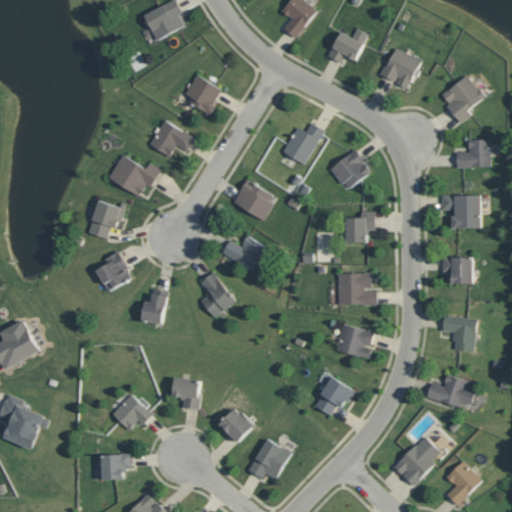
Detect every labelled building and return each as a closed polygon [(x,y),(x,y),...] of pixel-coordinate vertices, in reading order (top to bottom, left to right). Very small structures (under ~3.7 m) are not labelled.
[(186,24),(159,39),(146,14),(171,0),(178,0),(185,10),(180,13),(186,24)] [(307,0),(318,9),(298,36),(285,27),(294,16),(284,9),(291,0),(307,0)] [(370,33),(358,59),(350,55),(349,58),(345,56),(343,61),(329,54),(334,45),(336,46),(343,31),(353,36),(359,27),(370,33)] [(423,59),(419,67),(421,69),(418,76),(415,74),(408,87),(397,82),(401,75),(399,75),(396,80),(381,71),(388,60),(391,61),(398,47),(423,59)] [(223,88),(213,104),(216,106),(211,113),(192,100),(194,96),(188,92),(199,73),(223,88)] [(487,94),(469,109),(472,113),(463,122),(449,104),(455,99),(454,98),(451,101),(444,93),(468,74),(479,88),(481,87),(487,94)] [(196,136),(189,149),(177,143),(171,156),(151,143),(167,118),(196,136)] [(327,129),(306,163),(284,150),(300,125),(308,131),(314,121),(327,129)] [(492,164),(459,166),(459,151),(472,151),(471,146),(470,146),(470,137),(492,138),(492,164)] [(372,171),(351,187),(347,180),(344,183),(331,167),(357,147),(365,159),(362,162),(364,164),(366,162),(372,171)] [(162,168),(151,186),(147,183),(140,194),(110,176),(125,153),(148,168),(152,162),(162,168)] [(274,202),(265,219),(235,201),(250,178),(274,194),(270,200),(274,202)] [(482,193),(483,226),(454,227),(454,209),(443,209),(443,193),(482,193)] [(128,202),(123,220),(120,219),(118,226),(112,224),(108,237),(90,231),(100,199),(121,205),(122,201),(128,202)] [(377,210),(377,231),(371,231),(371,234),(369,234),(369,241),(349,241),(348,216),(363,216),(362,210),(377,210)] [(268,247),(254,270),(223,251),(232,238),(243,246),(245,242),(244,241),(249,234),(268,247)] [(133,276),(111,290),(99,269),(110,262),(107,257),(120,250),(129,266),(128,267),(131,270),(130,270),(133,276)] [(474,255),(475,281),(453,281),(453,270),(444,270),(444,255),(474,255)] [(237,299),(215,316),(202,299),(209,295),(206,291),(209,290),(202,280),(214,270),(237,299)] [(379,290),(379,303),(340,303),(340,271),(373,271),(374,286),(366,286),(366,290),(379,290)] [(170,289),(163,323),(143,319),(147,300),(153,301),(156,287),(170,289)] [(479,317),(475,350),(456,348),(457,340),(454,340),(455,330),(443,329),(445,313),(479,317)] [(2,331),(6,338),(0,341),(0,355),(7,369),(43,351),(27,318),(2,331)] [(376,330),(372,345),(366,343),(366,345),(374,348),(371,357),(338,349),(345,322),(376,330)] [(357,390),(350,401),(347,400),(344,406),(339,403),(332,414),(317,404),(324,393),(323,393),(330,381),(325,378),(329,372),(357,390)] [(477,389),(473,403),(461,400),(460,405),(428,395),(433,381),(446,385),(448,381),(446,381),(449,372),(469,380),(467,385),(477,389)] [(202,379),(201,392),(202,392),(201,408),(185,405),(185,399),(182,398),(182,395),(174,394),(177,376),(202,379)] [(35,447),(43,425),(49,428),(53,417),(25,407),(28,399),(10,392),(2,414),(10,417),(3,435),(35,447)] [(155,413),(144,424),(139,418),(136,421),(137,422),(130,428),(114,412),(133,393),(155,413)] [(257,424),(239,441),(221,423),(237,407),(241,412),(243,411),(257,424)] [(436,462),(416,484),(405,474),(410,469),(406,467),(403,472),(396,465),(401,461),(400,460),(417,443),(418,444),(427,435),(442,450),(434,460),(436,462)] [(293,451),(278,478),(267,471),(264,477),(250,469),(269,437),(293,451)] [(133,452),(133,466),(127,467),(127,470),(125,470),(126,477),(106,479),(104,454),(122,453),(122,452),(133,452)] [(484,478),(460,504),(449,493),(457,484),(448,475),(465,459),(484,478)] [(170,511),(129,511),(149,492),(157,500),(152,505),(154,506),(160,501),(170,511)]
